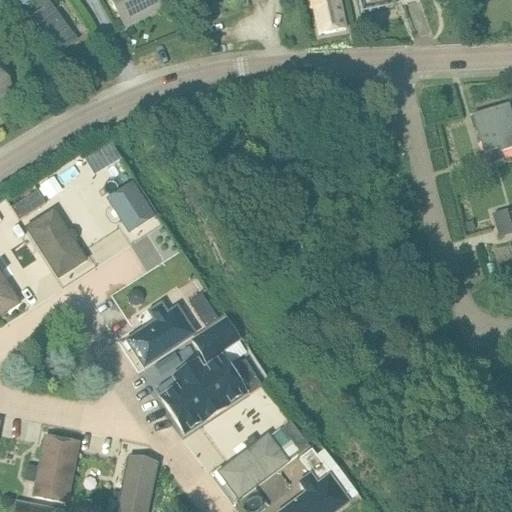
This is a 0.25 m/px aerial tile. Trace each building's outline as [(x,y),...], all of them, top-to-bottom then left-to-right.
[(109,0),(123,26),(166,4),(163,0),(109,0)] [(310,0),(318,35),(345,30),(338,0),(310,0)] [(49,3),(41,9),(24,21),(52,60),(78,41),(50,3),(49,3)] [(0,92),(11,87),(0,67),(0,92)] [(491,151),(494,163),(504,160),(502,152),(511,149),(511,113),(509,104),(473,115),(484,153),(491,151)] [(86,160),(96,174),(120,158),(111,144),(86,160)] [(129,234),(153,218),(131,184),(107,200),(129,234)] [(10,208),(14,215),(18,221),(45,204),(37,191),(10,208)] [(53,211),(25,229),(58,279),(85,262),(74,245),(89,235),(78,218),(64,228),(53,211)] [(511,222),(508,211),(492,215),(496,227),(511,222)] [(0,315),(18,304),(0,277),(0,273),(5,270),(0,262),(0,315)] [(200,294),(188,303),(205,329),(218,321),(200,294)] [(166,315),(160,305),(151,311),(157,321),(126,342),(143,368),(194,335),(176,308),(166,315)] [(239,342),(225,320),(191,342),(205,364),(239,342)] [(184,435),(245,396),(220,359),(202,371),(197,363),(173,378),(178,386),(160,398),(184,435)] [(244,361),(232,370),(249,396),(262,388),(244,361)] [(290,423),(278,432),(297,457),(309,448),(290,423)] [(248,451),(219,474),(238,499),(286,463),(287,464),(297,457),(278,432),(268,439),(267,437),(256,445),(252,439),(243,445),(248,451)] [(34,498),(65,504),(77,444),(45,438),(39,471),(27,468),(24,481),(36,483),(34,498)] [(315,455),(311,450),(299,459),(316,481),(326,474),(328,477),(317,485),(314,488),(312,487),(309,490),(309,492),(304,495),(281,511),(336,511),(348,504),(347,502),(350,500),(356,495),(335,468),(323,452),(317,457),(315,455)] [(146,511),(156,466),(128,460),(120,495),(113,493),(111,502),(118,503),(116,511),(146,511)] [(12,511),(64,511),(65,511),(14,501),(12,511)]
